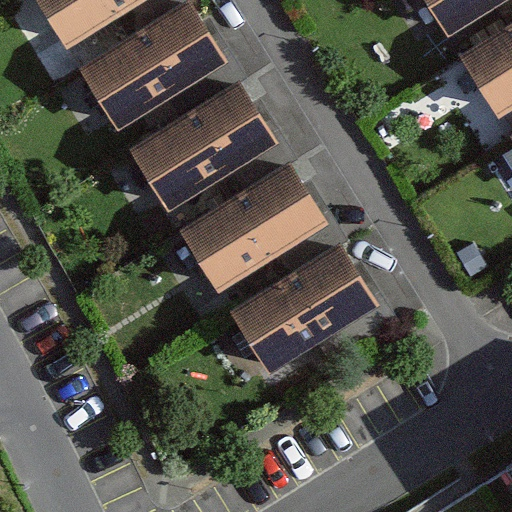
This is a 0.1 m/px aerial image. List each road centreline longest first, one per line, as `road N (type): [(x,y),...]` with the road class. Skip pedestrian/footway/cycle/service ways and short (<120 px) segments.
road 1 (residential): [(507,402),(251,0)]
road 2 (residential): [(329,511),(507,402)]
road 3 (residential): [(71,511),(0,367)]
